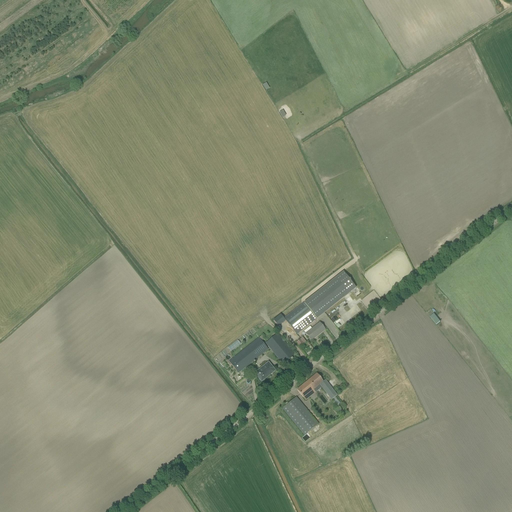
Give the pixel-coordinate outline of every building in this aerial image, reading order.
[(336,279),(349,294),(357,287),(343,272),(336,279)] [(438,326),(442,323),(436,315),(432,319),(438,326)] [(339,329),(345,325),(339,318),(334,323),(339,329)] [(311,342),(325,331),(319,323),(304,334),(311,342)] [(264,338),(230,362),(239,375),(272,351),(282,364),(286,361),(289,359),(286,355),(287,354),(281,345),(282,344),(277,338),(268,344),(264,338)] [(303,349),(308,344),(304,339),(298,344),(303,349)] [(239,341),(230,349),(233,353),(242,345),(239,341)] [(262,384),(276,372),(268,363),(254,374),(262,384)] [(305,401),(325,384),(317,374),(297,391),(305,401)] [(321,426),(298,399),(284,411),(306,438),(321,426)] [(342,408),(337,410),(342,419),(346,417),(342,408)]
